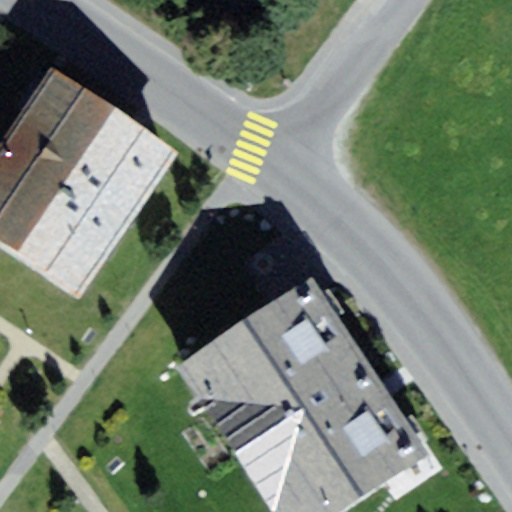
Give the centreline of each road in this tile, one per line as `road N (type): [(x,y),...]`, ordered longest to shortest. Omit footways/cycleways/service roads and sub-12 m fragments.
road 1 (unclassified): [(260,161),(321,198),(395,271),(511,441)]
road 2 (unclassified): [(35,0),(260,161)]
road 3 (residential): [(260,161),(380,0)]
